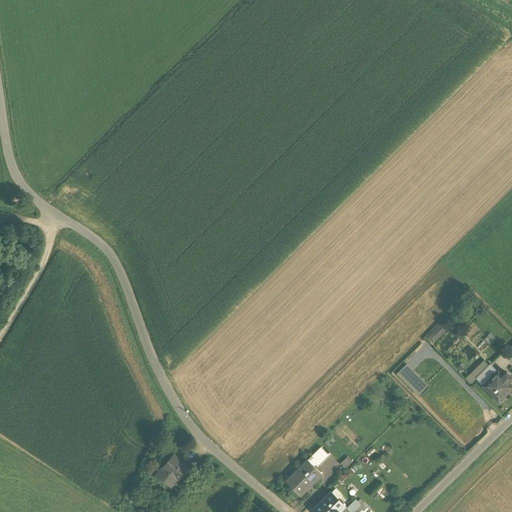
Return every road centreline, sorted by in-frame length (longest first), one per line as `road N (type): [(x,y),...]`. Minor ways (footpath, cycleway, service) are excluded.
road 1 (unclassified): [(0,103),(14,175),(38,204),(110,255),(180,410)]
road 2 (residential): [(180,410),(285,511)]
road 3 (residential): [(416,511),(511,419)]
road 4 (track): [(0,334),(41,266),(46,226)]
